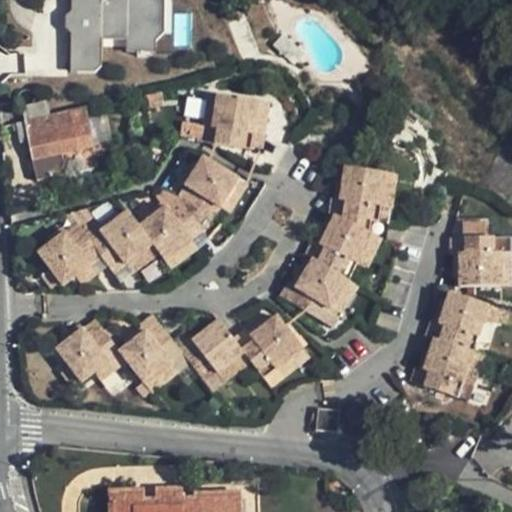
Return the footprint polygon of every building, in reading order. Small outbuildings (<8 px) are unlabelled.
[(105,0),(74,0),(75,72),(106,72),(106,47),(106,35),(131,35),(131,47),(131,53),(161,52),(161,46),(160,0),(130,0),(131,3),(105,2),(105,0)] [(178,5),(172,0),(160,0),(161,46),(178,29),(178,5)] [(131,35),(106,35),(106,47),(131,47),(131,35)] [(205,120),(207,100),(191,98),(189,119),(205,120)] [(256,139),(262,107),(223,100),(220,114),(217,133),(211,131),(206,131),(203,148),(253,157),(256,139)] [(21,112),(24,124),(47,118),(44,106),(21,112)] [(273,109),(262,107),(256,139),(266,141),(273,109)] [(83,110),(82,110),(53,117),(47,118),(24,124),(33,163),(91,147),(86,123),(83,110)] [(217,133),(220,114),(214,112),(211,131),(217,133)] [(98,120),(86,123),(91,147),(93,155),(106,151),(98,120)] [(208,225),(220,207),(239,182),(210,160),(181,199),(141,229),(156,250),(162,258),(188,239),(208,225)] [(239,182),(220,207),(232,216),(251,190),(239,182)] [(361,276),(379,248),(388,223),(392,192),(353,187),(352,195),(349,211),(341,210),(332,209),(331,220),(342,226),(336,237),(328,251),(324,249),(320,246),(311,261),(322,268),(313,281),(301,298),(295,293),(290,290),(281,302),(324,330),(332,317),(352,290),(361,276)] [(392,192),(388,223),(399,224),(403,194),(392,192)] [(349,211),(352,195),(344,193),(341,210),(349,211)] [(156,250),(141,229),(132,216),(121,224),(105,237),(102,232),(99,228),(87,237),(79,227),(42,255),(68,290),(81,281),(106,263),(112,271),(117,278),(131,268),(156,250)] [(105,237),(121,224),(118,220),(102,232),(105,237)] [(328,251),(336,237),(333,234),(324,249),(328,251)] [(511,288),(511,236),(481,234),(480,252),(479,271),(471,270),(464,270),(463,285),(511,288)] [(188,239),(162,258),(171,272),(196,251),(188,239)] [(389,253),(379,248),(361,276),(372,283),(389,253)] [(162,258),(156,250),(131,268),(137,277),(162,258)] [(479,271),(480,252),(472,250),(471,270),(479,271)] [(106,263),(81,281),(87,290),(112,271),(106,263)] [(301,298),(313,281),(307,277),(295,293),(301,298)] [(352,290),(332,317),(343,325),(362,298),(352,290)] [(472,386),(482,356),(488,341),(500,308),(461,293),(456,305),(449,325),(445,324),(440,322),(434,338),(442,341),(437,355),(429,375),(426,374),(421,371),(415,386),(464,404),(472,386)] [(449,325),(456,305),(453,303),(445,324),(449,325)] [(511,312),(500,308),(488,341),(500,346),(511,313),(511,312)] [(128,348),(118,356),(125,364),(143,388),(167,370),(180,360),(171,348),(150,321),(138,330),(140,333),(144,337),(128,348)] [(94,324),(80,335),(58,350),(52,355),(75,387),(94,373),(118,356),(94,324)] [(184,339),(171,348),(180,360),(199,387),(241,357),(249,368),(261,385),(274,376),(302,356),(279,325),(268,333),(251,345),(247,340),(244,336),(232,344),(219,327),(206,336),(191,348),(187,344),(184,339)] [(251,345),(268,333),(265,328),(247,340),(251,345)] [(58,350),(80,335),(77,331),(55,347),(58,350)] [(191,348),(206,336),(202,332),(187,344),(191,348)] [(144,337),(140,333),(125,344),(128,348),(144,337)] [(429,375),(437,355),(433,353),(426,374),(429,375)] [(118,356),(94,373),(100,382),(125,364),(118,356)] [(302,356),(274,376),(280,384),(308,365),(302,356)] [(495,361),(482,356),(472,386),(484,391),(495,361)] [(241,357),(199,387),(207,398),(249,368),(241,357)] [(167,370),(143,388),(148,396),(174,378),(167,370)] [(360,407),(346,415),(351,427),(366,419),(360,407)] [(318,413),(316,432),(336,435),(337,425),(338,415),(318,413)] [(346,415),(338,415),(337,425),(351,427),(346,415)] [(146,493),(140,492),(110,494),(111,511),(243,511),(242,493),(238,494),(196,496),(196,499),(185,499),(185,490),(158,491),(158,501),(147,502),(146,493)]
